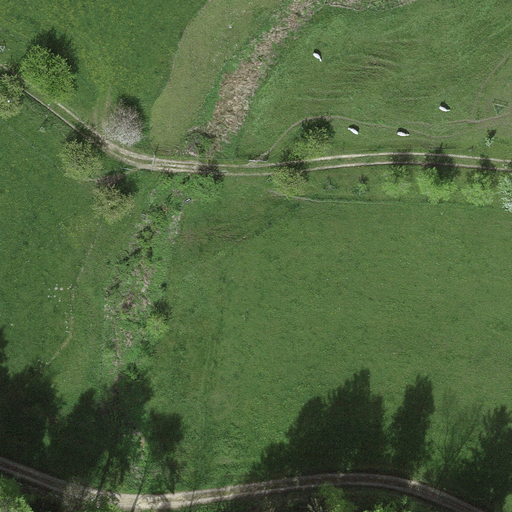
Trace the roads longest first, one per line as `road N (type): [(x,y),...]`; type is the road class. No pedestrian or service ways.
road 1 (track): [(511,164),(420,157),(240,168),(144,161),(100,142),(0,69)]
road 2 (track): [(471,511),(364,477),(127,500),(0,463)]
